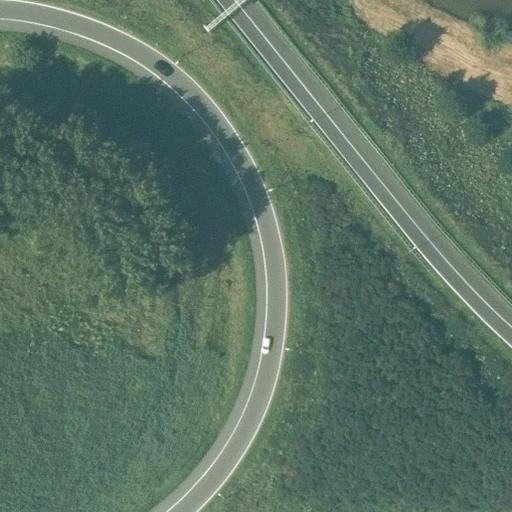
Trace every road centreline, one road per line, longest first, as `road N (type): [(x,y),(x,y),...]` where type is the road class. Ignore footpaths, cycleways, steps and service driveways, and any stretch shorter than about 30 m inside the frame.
road 1 (motorway): [(0,9),(94,30),(179,83),(219,123),(272,235),(277,321),(267,371),(230,456),(182,511)]
road 2 (motorway): [(511,338),(430,254),(223,0)]
